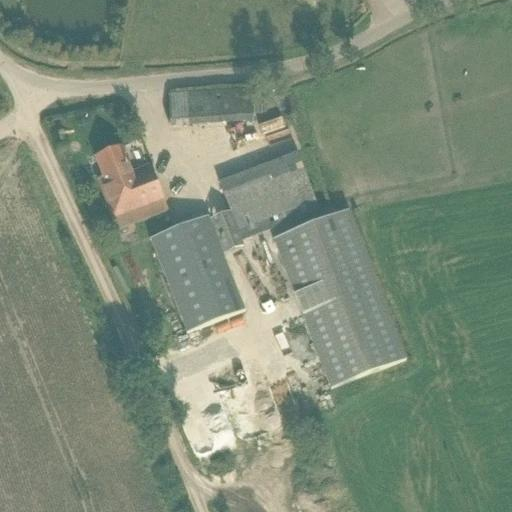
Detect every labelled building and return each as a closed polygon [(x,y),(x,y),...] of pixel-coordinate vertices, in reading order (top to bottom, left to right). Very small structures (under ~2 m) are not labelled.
[(253,118),(253,112),(252,92),(170,98),(171,124),(253,118)] [(130,175),(127,169),(120,150),(95,160),(103,179),(97,182),(117,232),(167,212),(151,172),(135,179),(133,174),(130,175)] [(282,174),(224,197),(242,244),(318,214),(295,155),(277,162),(282,174)] [(331,392),(406,363),(348,213),(273,242),(331,392)] [(150,242),(187,336),(244,314),(207,219),(150,242)]
